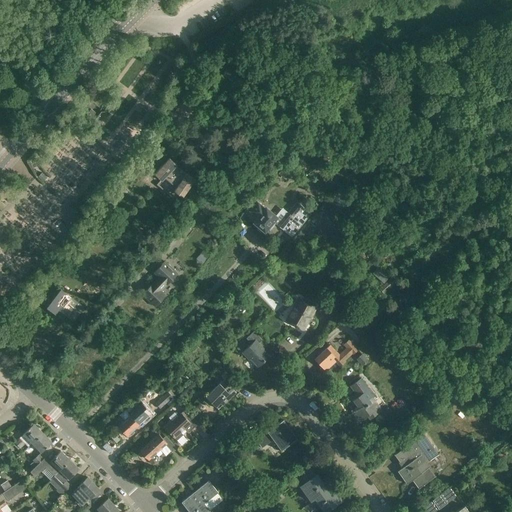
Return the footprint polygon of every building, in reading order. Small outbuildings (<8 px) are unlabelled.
[(90,121),(96,113),(91,109),(85,117),(90,121)] [(325,156),(316,166),(324,172),(332,162),(325,156)] [(162,181),(165,178),(176,188),(174,191),(183,197),(195,179),(187,173),(186,174),(177,166),(177,165),(170,157),(154,173),(162,181)] [(208,167),(216,174),(223,165),(215,158),(208,167)] [(286,180),(294,170),(286,164),(278,173),(286,180)] [(287,212),(280,219),(279,220),(258,202),(250,211),(258,218),(254,223),(259,227),(258,229),(264,234),(266,232),(265,231),(268,228),(270,229),(275,223),(292,237),(311,214),(297,202),(288,212),(287,212)] [(308,222),(291,241),(298,247),(306,238),(314,228),(308,222)] [(183,223),(174,233),(179,238),(188,227),(183,223)] [(161,291),(170,281),(177,275),(164,262),(153,273),(160,280),(154,286),(152,284),(143,294),(155,306),(165,296),(161,291)] [(384,294),(396,283),(392,278),(379,289),(384,294)] [(84,307),(69,296),(61,289),(47,308),(55,315),(61,308),(68,314),(68,318),(73,322),(76,318),(84,307)] [(316,307),(307,302),(299,298),(287,321),(303,330),(316,307)] [(14,305),(9,311),(13,314),(18,308),(14,305)] [(269,356),(263,350),(264,348),(259,343),(262,340),(254,331),(246,338),(251,344),(242,352),(256,366),(262,360),(264,361),(269,356)] [(326,370),(334,363),(335,362),(340,367),(346,361),(345,361),(352,354),(353,355),(359,349),(349,339),(343,345),(346,348),(339,354),(330,345),(315,358),(326,370)] [(363,353),(356,359),(362,366),(369,360),(363,353)] [(361,378),(350,386),(356,394),(358,397),(351,402),(355,408),(353,410),(361,420),(367,416),(370,419),(379,412),(377,410),(369,399),(372,397),(374,396),(367,387),(361,378)] [(218,409),(236,393),(229,384),(224,388),(219,384),(206,397),(218,409)] [(170,390),(155,403),(160,409),(175,396),(170,390)] [(146,419),(146,418),(150,415),(141,406),(138,409),(137,409),(130,415),(126,410),(120,415),(124,420),(118,426),(120,428),(119,428),(122,432),(123,431),(127,436),(146,419)] [(188,433),(199,424),(191,415),(186,409),(181,413),(165,428),(174,438),(175,438),(177,440),(183,435),(181,432),(185,429),(188,433)] [(284,420),(268,431),(274,439),(282,450),(297,439),(283,421),(284,420)] [(24,434),(15,442),(20,448),(25,444),(28,447),(32,443),(43,433),(34,423),(23,434),(24,434)] [(267,429),(254,438),(261,448),(274,439),(268,431),(267,429)] [(43,433),(32,443),(41,452),(39,455),(43,459),(46,456),(46,457),(50,452),(46,448),(52,442),(43,433)] [(394,452),(393,453),(400,462),(401,461),(405,466),(397,471),(398,471),(407,483),(406,483),(406,484),(412,480),(418,488),(436,476),(429,467),(430,466),(427,462),(429,460),(438,454),(424,433),(402,449),(395,454),(394,452)] [(163,439),(160,436),(158,434),(140,450),(149,460),(166,445),(172,452),(177,448),(166,436),(163,439)] [(481,444),(474,449),(480,457),(487,451),(481,444)] [(34,468),(30,472),(35,477),(46,467),(54,475),(70,459),(61,451),(58,453),(54,449),(50,452),(46,457),(46,456),(43,459),(34,468)] [(34,468),(43,459),(39,455),(33,461),(30,465),(34,468)] [(67,481),(79,469),(70,459),(54,475),(54,476),(49,481),(57,489),(56,490),(62,496),(71,486),(67,481)] [(468,477),(474,484),(481,479),(475,472),(468,477)] [(323,511),(326,511),(342,501),(331,486),(326,490),(322,485),(324,484),(317,474),(300,487),(311,502),(315,499),(323,511)] [(90,497),(99,489),(88,477),(79,486),(75,490),(72,493),(82,505),(85,502),(90,507),(95,502),(90,497)] [(3,493),(8,501),(29,486),(24,479),(12,487),(5,491),(3,493)] [(5,491),(12,487),(10,485),(11,484),(8,480),(0,485),(5,491)] [(209,481),(182,502),(189,511),(208,511),(211,510),(211,509),(222,500),(217,493),(218,492),(215,488),(209,481)] [(441,495),(433,501),(437,508),(439,510),(447,504),(457,497),(451,488),(441,495)] [(116,511),(119,510),(108,499),(97,508),(101,511),(116,511)] [(422,508),(421,509),(422,511),(430,511),(437,508),(433,501),(422,508)]
